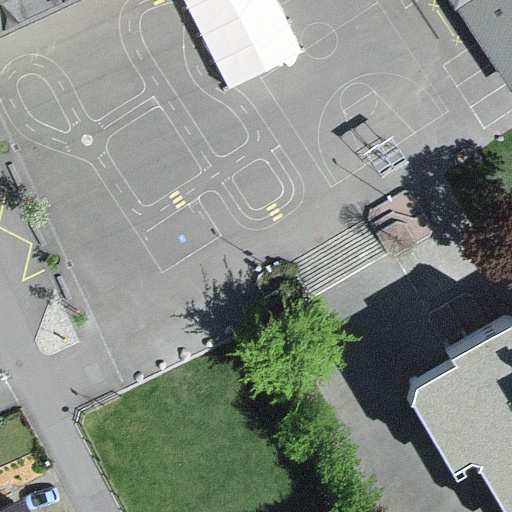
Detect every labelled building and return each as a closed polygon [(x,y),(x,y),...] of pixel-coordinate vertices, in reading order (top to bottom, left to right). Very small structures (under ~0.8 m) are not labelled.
[(0,0),(0,28),(62,0),(0,0)] [(511,0),(455,0),(511,77),(511,0)] [(511,321),(464,345),(463,359),(429,377),(418,396),(457,465),(479,455),(511,508),(511,321)] [(240,333),(96,403),(141,511),(226,511),(233,509),(205,449),(250,420),(242,403),(265,385),(240,333)] [(0,511),(51,511),(35,478),(0,490),(0,511)]
